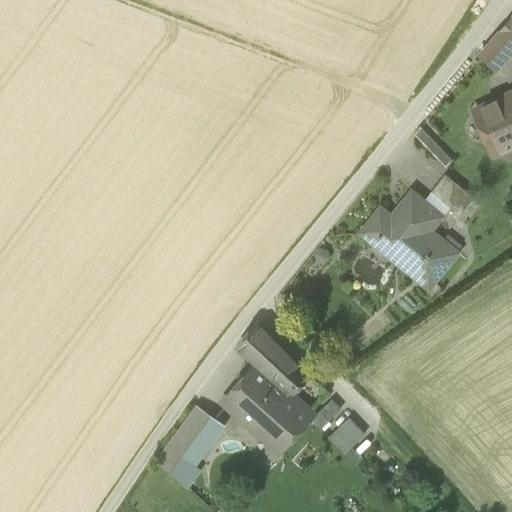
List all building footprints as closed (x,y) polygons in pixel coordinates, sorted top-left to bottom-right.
[(511,39),(511,17),(501,30),(511,39)] [(498,68),(511,51),(511,39),(501,30),(481,53),(498,68)] [(495,155),(511,147),(511,92),(474,110),(495,155)] [(449,208),(459,217),(475,198),(446,174),(430,193),(449,208)] [(390,249),(433,283),(458,253),(431,231),(443,216),(424,201),(412,191),(400,206),(401,208),(393,218),(381,208),(361,232),(376,245),(382,237),(393,245),(390,249)] [(430,193),(424,201),(443,216),(449,208),(430,193)] [(430,288),(433,283),(390,249),(393,245),(382,237),(376,245),(430,288)] [(239,349),(258,365),(290,392),(308,373),(259,323),(239,349)] [(313,413),(290,392),(258,365),(224,402),(278,451),(313,413)] [(332,401),(320,413),(328,421),(340,409),(332,401)] [(158,462),(187,487),(199,471),(188,463),(218,421),(198,406),(158,462)] [(313,419),(321,428),(328,421),(320,413),(313,419)] [(349,418),(336,431),(352,446),(364,434),(349,418)] [(330,437),(345,453),(352,446),(336,431),(330,437)]
